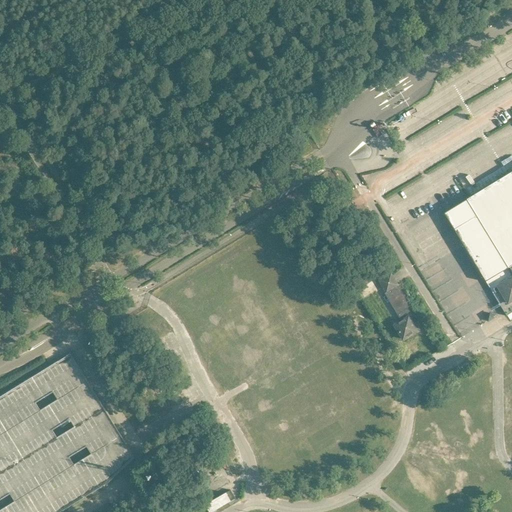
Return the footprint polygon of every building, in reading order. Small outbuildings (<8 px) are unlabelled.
[(477,216),(458,227),(462,233),(465,238),(461,240),(476,265),(478,269),(495,296),(495,298),(502,293),(498,286),(511,277),(511,271),(509,267),(511,265),(511,171),(467,199),(472,209),(477,216)] [(502,293),(495,298),(500,305),(503,311),(506,316),(510,314),(511,312),(511,265),(509,267),(511,271),(511,277),(498,286),(502,293)] [(412,324),(418,320),(398,286),(397,284),(397,285),(391,275),(392,275),(391,274),(379,281),(385,292),(384,292),(402,321),(395,325),(403,339),(417,331),(412,324)] [(484,316),(487,321),(488,322),(494,318),(490,312),(484,316)] [(69,351),(0,393),(0,511),(60,511),(108,482),(134,455),(69,351)] [(208,511),(210,511),(230,501),(235,498),(230,489),(225,492),(204,504),(208,511)]
